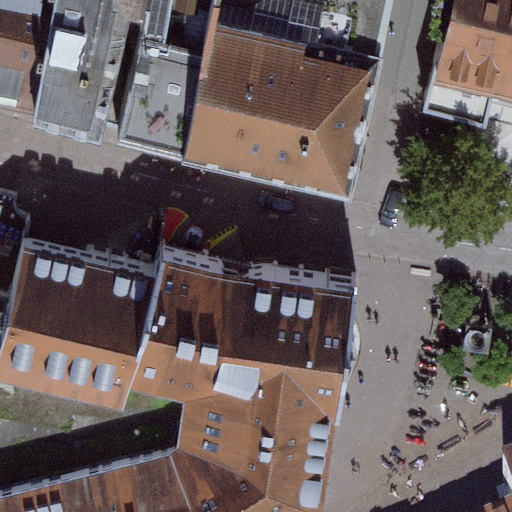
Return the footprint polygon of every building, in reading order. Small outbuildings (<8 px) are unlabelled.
[(0,0),(0,90),(39,97),(57,0),(0,0)] [(57,0),(39,97),(99,115),(124,0),(57,0)] [(189,137),(351,171),(381,36),(334,26),(218,0),(213,0),(206,41),(189,137)] [(338,0),(334,26),(381,36),(387,0),(338,0)] [(511,83),(511,0),(450,0),(426,98),(490,114),(511,83)] [(120,120),(189,137),(206,41),(144,24),(120,120)] [(511,118),(511,83),(490,114),(511,118)] [(159,263),(29,229),(11,293),(0,288),(0,374),(146,385),(159,263)] [(165,242),(159,263),(146,385),(166,386),(241,390),(337,396),(344,398),(357,277),(165,242)] [(146,385),(0,374),(0,511),(152,511),(166,386),(146,385)] [(229,511),(241,390),(166,386),(152,511),(229,511)] [(337,396),(241,390),(229,511),(292,511),(327,493),(337,396)]
